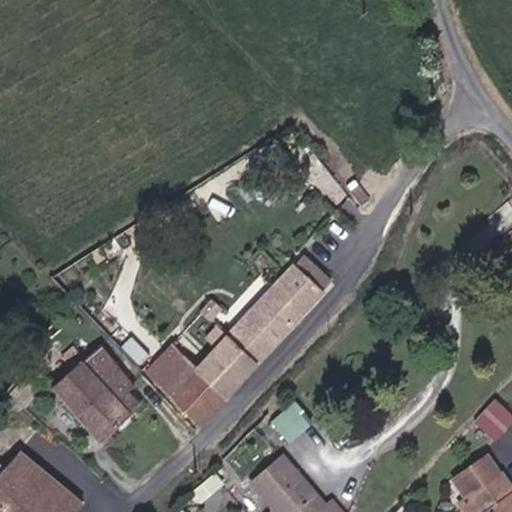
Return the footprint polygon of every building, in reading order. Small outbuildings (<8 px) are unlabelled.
[(200,425),(324,291),(323,290),(330,283),(302,258),(197,369),(172,344),(145,371),(200,425)] [(211,318),(219,309),(212,302),(203,312),(211,318)] [(141,406),(128,392),(134,387),(98,347),(84,359),(76,350),(65,360),(73,369),(53,387),(101,442),(141,406)] [(511,409),(497,397),(476,420),(498,439),(511,422),(511,409)] [(290,440),(313,420),(295,399),(272,420),(290,440)] [(0,511),(76,511),(83,504),(20,451),(5,468),(0,463),(0,511)] [(328,511),(324,507),(299,478),(302,476),(283,454),(252,481),(274,507),(267,511),(328,511)] [(511,511),(511,488),(502,475),(501,476),(488,457),(457,478),(470,497),(479,511),(511,511)] [(479,511),(470,497),(460,503),(466,511),(479,511)] [(342,511),(332,500),(324,507),(328,511),(342,511)]
